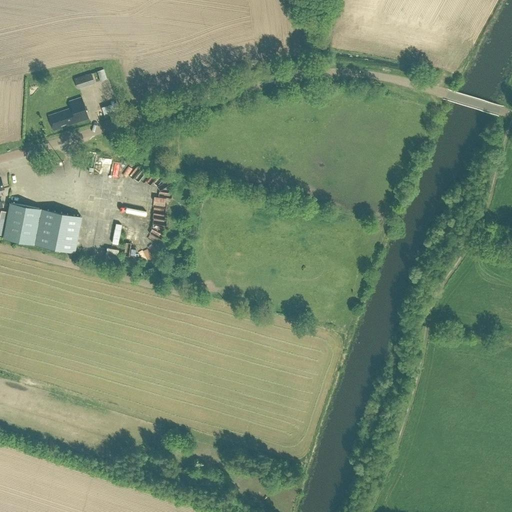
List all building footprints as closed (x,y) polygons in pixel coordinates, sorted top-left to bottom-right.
[(74,77),(77,88),(95,83),(91,72),(74,77)] [(48,115),(53,130),(61,128),(61,127),(88,118),(81,97),(69,101),(71,108),(48,115)] [(153,185),(154,193),(166,193),(166,185),(153,185)] [(3,238),(12,240),(29,243),(75,252),(82,215),(10,201),(6,219),(3,235),(3,238)] [(160,221),(162,214),(153,212),(151,218),(160,221)] [(162,235),(161,222),(151,222),(152,235),(162,235)] [(104,232),(112,239),(117,233),(109,226),(104,232)] [(109,255),(113,251),(105,243),(101,248),(109,255)] [(129,248),(127,258),(137,260),(139,250),(129,248)]
